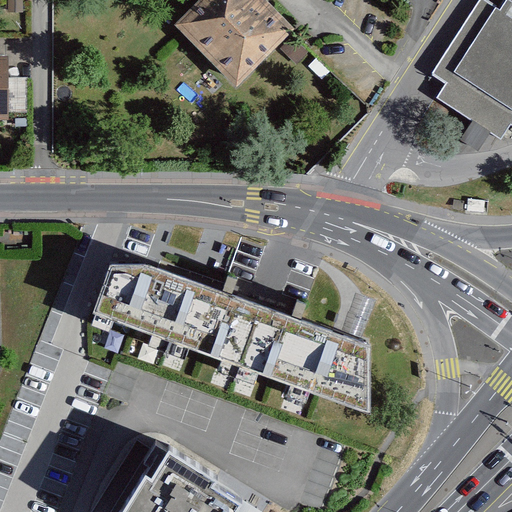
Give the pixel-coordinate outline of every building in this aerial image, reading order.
[(282,0),(198,0),(179,20),(242,81),(302,19),(282,0)] [(511,0),(506,9),(491,0),(482,0),(439,69),(450,77),(440,94),(474,115),(463,133),(485,146),(496,128),(508,136),(511,129),(511,0)] [(0,114),(11,114),(11,55),(0,54),(0,114)] [(34,233),(22,234),(23,247),(35,247),(34,233)] [(149,266),(111,266),(95,318),(368,415),(367,344),(149,266)] [(232,511),(246,493),(165,442),(120,511),(232,511)]
